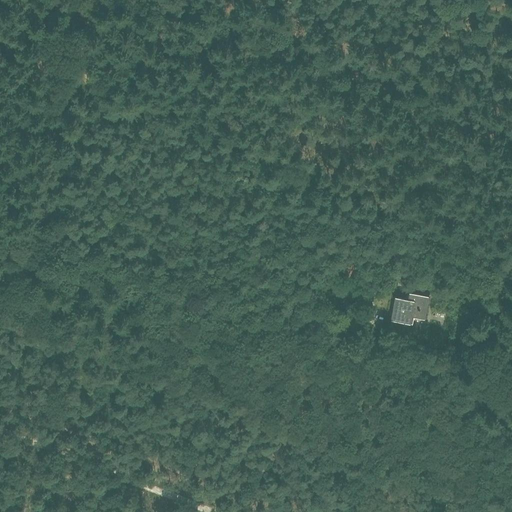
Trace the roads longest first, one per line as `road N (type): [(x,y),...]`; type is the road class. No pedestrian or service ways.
road 1 (track): [(0,242),(141,276),(266,327),(341,296)]
road 2 (track): [(170,287),(240,269),(294,237),(333,238)]
